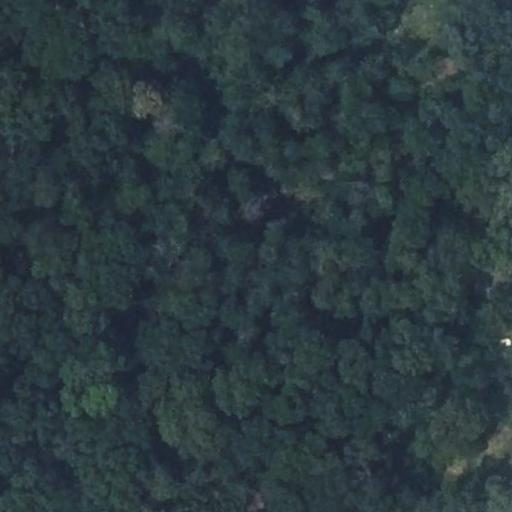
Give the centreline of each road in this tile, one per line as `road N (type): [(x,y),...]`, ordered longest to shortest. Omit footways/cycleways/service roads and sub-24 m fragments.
road 1 (track): [(0,439),(61,450),(85,432),(91,399),(72,358),(0,257)]
road 2 (track): [(417,0),(456,80),(511,120)]
